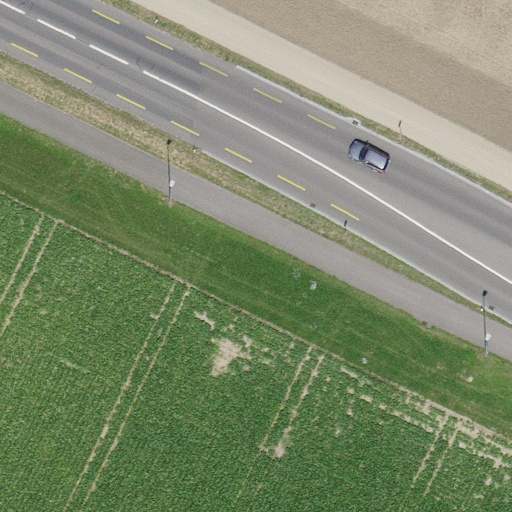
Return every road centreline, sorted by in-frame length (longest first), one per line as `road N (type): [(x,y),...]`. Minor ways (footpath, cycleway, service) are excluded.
road 1 (primary): [(15,0),(186,83),(511,264)]
road 2 (track): [(511,173),(160,0)]
